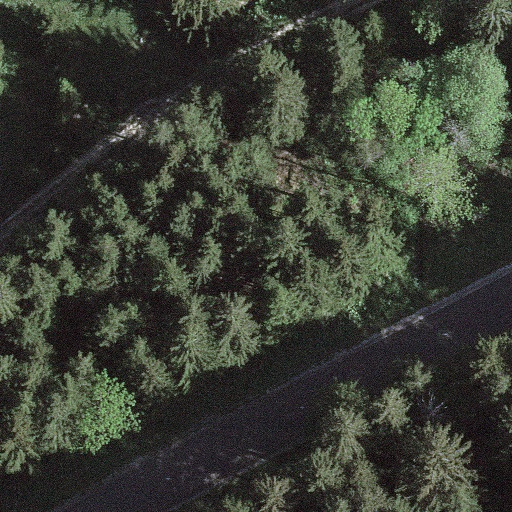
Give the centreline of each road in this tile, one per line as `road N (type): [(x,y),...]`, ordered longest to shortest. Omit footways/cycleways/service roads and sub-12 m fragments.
road 1 (tertiary): [(511,298),(137,511)]
road 2 (track): [(0,230),(175,94),(351,0)]
